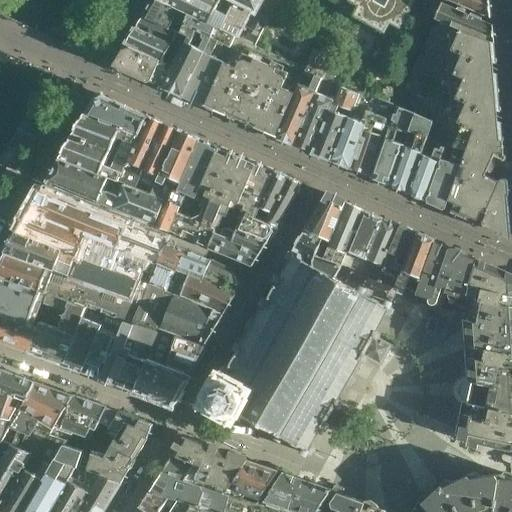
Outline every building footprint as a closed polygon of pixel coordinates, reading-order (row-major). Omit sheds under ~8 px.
[(162,0),(153,0),(145,16),(180,33),(190,13),(162,0)] [(258,12),(235,0),(162,0),(190,13),(218,27),(235,35),(240,37),(247,25),(249,27),(258,12)] [(235,0),(258,12),(263,0),(235,0)] [(348,0),(348,1),(358,6),(353,16),(385,33),(390,23),(400,28),(408,13),(415,0),(348,0)] [(455,0),(491,15),(492,15),(490,0),(455,0)] [(497,179),(490,176),(494,166),(494,164),(493,162),(492,161),(495,155),(505,159),(502,122),(499,121),(498,110),(501,111),(498,74),(495,72),(494,62),(497,63),(495,45),(493,24),(490,22),(490,24),(459,10),(460,8),(457,7),(457,8),(442,2),(435,19),(401,97),(404,104),(420,111),(422,106),(453,119),(455,146),(447,143),(446,147),(437,144),(432,157),(423,153),(434,121),(415,114),(391,185),(446,209),(470,220),(472,216),(479,220),(483,222),(483,223),(483,224),(484,225),(485,226),(510,237),(511,236),(507,183),(506,183),(506,182),(505,181),(504,182),(503,182),(497,179)] [(187,36),(182,48),(173,65),(163,87),(185,96),(218,27),(190,13),(180,33),(187,36)] [(187,36),(180,33),(145,16),(138,26),(182,48),(187,36)] [(247,62),(262,33),(249,27),(247,25),(240,37),(235,35),(227,53),(247,62)] [(182,48),(138,26),(128,44),(163,59),(162,60),(173,65),(182,48)] [(206,106),(227,53),(235,35),(218,27),(185,96),(206,106)] [(162,88),(163,87),(173,65),(162,60),(163,59),(128,44),(126,47),(125,47),(124,49),(125,49),(119,59),(117,59),(117,60),(114,62),(117,70),(120,69),(120,70),(123,69),(136,75),(135,76),(138,77),(138,76),(152,82),(153,80),(162,84),(161,87),(162,88)] [(296,144),(316,91),(325,70),(329,58),(330,56),(312,49),(298,84),(299,84),(278,137),(296,144)] [(253,64),(247,62),(227,53),(206,106),(230,116),(253,64)] [(334,74),(339,61),(329,58),(325,70),(334,74)] [(254,126),(277,74),(253,64),(230,116),(254,126)] [(333,74),(325,70),(322,77),(331,80),(333,74)] [(299,84),(298,84),(277,74),(254,126),(278,137),(299,84)] [(333,160),(333,159),(349,117),(341,114),(345,104),(362,110),(368,95),(340,85),(334,99),(335,99),(314,152),(333,160)] [(335,99),(334,99),(316,91),(296,144),(314,152),(335,99)] [(139,137),(150,116),(104,96),(103,97),(98,100),(96,99),(87,115),(139,137)] [(391,185),(415,114),(397,107),(373,176),(391,185)] [(352,167),(369,124),(384,130),(387,119),(366,111),(362,122),(349,117),(333,159),(352,167)] [(139,137),(87,115),(82,112),(79,119),(83,122),(74,136),(108,150),(113,141),(122,144),(117,153),(128,158),(139,137)] [(132,187),(136,178),(165,123),(150,116),(139,137),(128,158),(125,162),(132,166),(128,175),(121,171),(116,180),(127,185),(132,187)] [(152,186),(181,130),(165,123),(136,178),(152,186)] [(369,175),(384,130),(369,124),(352,167),(352,168),(369,175)] [(183,172),(201,138),(181,130),(152,186),(148,193),(165,200),(168,201),(177,184),(169,180),(175,168),(183,172)] [(103,159),(108,150),(74,136),(66,151),(62,149),(57,156),(62,159),(108,177),(116,180),(121,171),(125,162),(128,158),(117,153),(112,163),(103,159)] [(202,186),(218,146),(201,138),(183,172),(177,184),(184,188),(177,204),(181,206),(187,193),(197,197),(202,186)] [(253,265),(270,239),(277,225),(254,213),(276,171),(218,146),(202,186),(212,190),(208,200),(213,202),(208,213),(207,212),(203,222),(179,212),(171,230),(172,230),(210,247),(209,250),(218,254),(219,251),(228,254),(226,258),(248,267),(252,264),(253,265)] [(122,196),(103,189),(108,177),(62,159),(53,173),(49,171),(45,178),(49,181),(155,224),(165,200),(148,193),(132,187),(127,185),(122,196)] [(277,225),(302,183),(276,171),(254,213),(277,225)] [(158,262),(167,242),(125,224),(43,191),(43,192),(42,191),(19,231),(76,251),(68,273),(146,300),(153,284),(163,264),(158,262)] [(329,254),(347,202),(327,193),(306,229),(327,241),(323,252),(329,254)] [(171,230),(179,212),(181,206),(177,204),(168,201),(165,200),(155,224),(171,230)] [(347,262),(364,210),(347,202),(329,254),(347,262)] [(370,257),(383,219),(364,210),(347,262),(354,265),(359,252),(370,257)] [(382,278),(400,226),(383,219),(370,257),(365,270),(375,275),(382,278)] [(399,285),(417,233),(400,226),(382,278),(399,285)] [(365,270),(354,265),(347,262),(329,254),(323,252),(327,241),(306,229),(298,242),(295,240),(292,245),(296,247),(291,258),(366,300),(375,275),(365,270)] [(511,237),(485,230),(477,258),(454,248),(437,298),(431,296),(424,299),(395,384),(445,401),(439,436),(511,446),(511,237)] [(68,273),(76,251),(19,231),(10,245),(11,246),(9,249),(8,249),(7,252),(68,273)] [(418,293),(435,241),(417,233),(399,285),(406,288),(417,293),(418,293)] [(429,298),(441,261),(441,260),(441,259),(441,258),(440,256),(439,255),(443,244),(435,241),(418,293),(417,293),(417,294),(429,298)] [(178,271),(187,250),(167,242),(158,262),(163,264),(178,271)] [(247,276),(212,260),(187,250),(178,271),(235,295),(247,276)] [(146,300),(68,273),(7,252),(0,263),(0,275),(90,306),(109,313),(127,319),(136,322),(146,300)] [(386,359),(391,349),(378,342),(380,338),(376,335),(385,319),(390,322),(392,316),(388,314),(389,312),(366,300),(291,258),(291,259),(287,257),(285,262),(289,265),(279,284),(274,281),(271,286),(276,288),(266,306),(261,304),(237,347),(234,352),(239,355),(229,373),(224,370),(202,408),(240,430),(243,425),(245,426),(245,425),(251,424),(277,439),(274,444),(279,447),(282,442),(303,454),(300,458),(305,461),(307,457),(312,460),(315,455),(310,452),(321,432),(326,435),(329,430),(329,429),(336,415),(338,412),(339,412),(341,408),(342,407),(337,404),(349,383),(353,386),(356,381),(351,378),(360,363),(365,365),(367,361),(380,369),(386,359)] [(235,295),(178,271),(163,264),(153,284),(168,290),(173,278),(180,281),(181,278),(188,280),(181,296),(224,314),(235,295)] [(31,324),(39,300),(67,310),(60,330),(76,336),(84,319),(90,306),(0,275),(0,313),(31,324)] [(399,285),(382,278),(375,275),(366,300),(389,312),(392,302),(391,302),(396,293),(402,295),(406,288),(399,285)] [(181,296),(168,290),(153,284),(146,300),(136,322),(144,325),(161,331),(146,363),(164,369),(179,337),(204,346),(224,314),(181,296)] [(0,340),(30,352),(41,327),(31,324),(0,313),(0,314),(0,340)] [(100,378),(127,319),(109,313),(106,320),(117,323),(114,330),(103,326),(82,371),(100,378)] [(82,371),(103,326),(84,319),(76,336),(63,364),(82,371)] [(117,384),(135,345),(127,342),(136,322),(127,319),(100,378),(117,384)] [(63,364),(76,336),(60,330),(42,324),(41,327),(30,352),(63,364)] [(146,363),(161,331),(144,325),(135,345),(117,384),(134,390),(146,363)] [(186,377),(204,346),(179,337),(164,369),(186,377)] [(169,403),(186,377),(164,369),(146,363),(134,390),(169,403)] [(0,393),(24,402),(36,382),(0,368),(0,393)] [(50,433),(74,395),(36,382),(24,402),(12,423),(8,429),(43,443),(36,454),(55,462),(66,444),(68,440),(50,433)] [(24,402),(0,393),(0,418),(12,423),(24,402)] [(101,422),(107,407),(74,395),(50,433),(68,440),(74,431),(91,437),(95,429),(97,430),(101,422)] [(111,426),(119,411),(107,407),(101,422),(111,426)] [(123,481),(149,438),(149,437),(154,425),(119,411),(111,426),(107,432),(116,438),(106,454),(94,450),(92,455),(83,452),(78,465),(79,465),(101,473),(123,481)] [(0,440),(1,441),(8,429),(12,423),(0,418),(0,440)] [(225,496),(247,460),(184,436),(181,440),(182,440),(180,443),(179,442),(175,447),(177,448),(175,451),(172,455),(202,465),(190,484),(225,496)] [(50,511),(79,465),(78,465),(83,452),(84,450),(83,450),(83,451),(66,444),(55,462),(24,511),(50,511)] [(0,508),(21,476),(25,470),(36,454),(14,445),(0,466),(0,508)] [(0,508),(12,511),(24,511),(55,462),(36,454),(25,470),(34,474),(30,480),(21,476),(0,508)] [(190,484),(202,465),(172,455),(162,472),(161,473),(190,484)] [(257,507),(279,471),(247,460),(225,496),(257,507)] [(76,511),(101,473),(79,465),(50,511),(76,511)] [(269,511),(288,511),(308,481),(283,472),(260,509),(269,511)] [(511,511),(511,479),(507,479),(503,473),(480,476),(474,472),(453,481),(446,480),(429,495),(422,495),(412,511),(511,511)] [(103,511),(123,481),(101,473),(76,511),(103,511)] [(225,496),(190,484),(161,473),(161,474),(150,491),(176,500),(193,507),(208,511),(269,511),(260,509),(257,507),(225,496)] [(316,511),(323,504),(333,490),(308,481),(288,511),(316,511)] [(387,511),(387,510),(379,507),(378,505),(377,504),(376,503),(375,502),(373,501),(370,500),(369,500),(366,501),(364,501),(343,494),(344,488),(336,485),(333,490),(323,504),(316,511),(387,511)] [(172,507),(176,500),(150,491),(140,506),(157,511),(159,511),(164,505),(172,507)] [(189,511),(193,507),(176,500),(172,507),(168,511),(189,511)]
